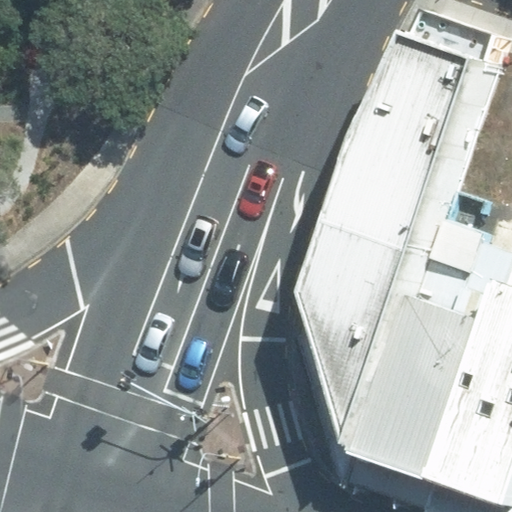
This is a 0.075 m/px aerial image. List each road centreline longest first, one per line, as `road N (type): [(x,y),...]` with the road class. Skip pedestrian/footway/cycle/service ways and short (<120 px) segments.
road 1 (secondary): [(195,211),(307,511)]
road 2 (secondary): [(195,211),(110,511)]
road 3 (secondary): [(299,0),(252,78),(195,211)]
road 4 (secondary): [(0,314),(195,211)]
